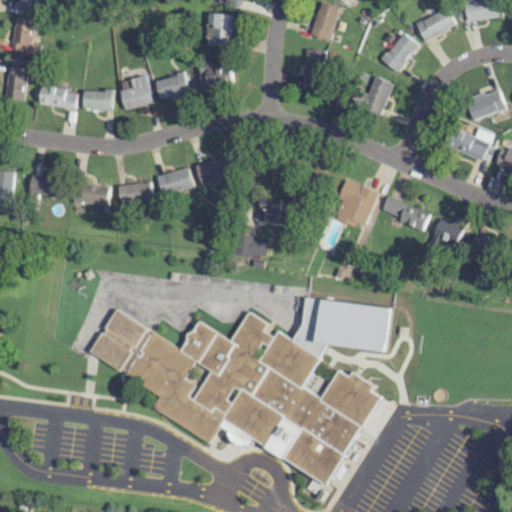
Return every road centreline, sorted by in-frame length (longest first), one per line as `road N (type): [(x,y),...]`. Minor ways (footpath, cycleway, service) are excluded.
road 1 (residential): [(511,206),(267,113),(142,143),(78,147),(0,133)]
road 2 (residential): [(511,56),(468,60),(443,77),(397,161)]
